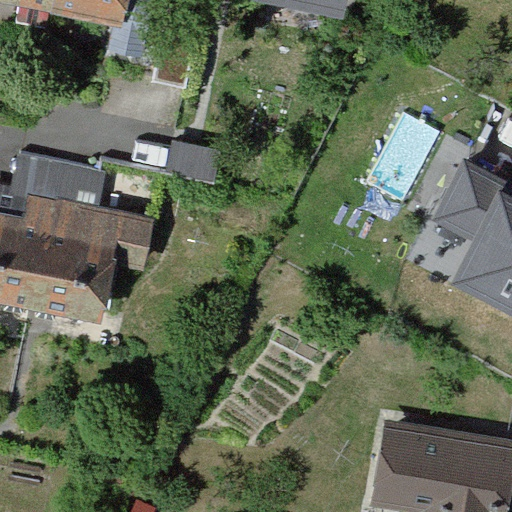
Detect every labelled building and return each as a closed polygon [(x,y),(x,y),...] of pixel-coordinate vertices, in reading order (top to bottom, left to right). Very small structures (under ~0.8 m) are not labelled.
[(0,0),(128,27),(133,0),(0,0)] [(263,0),(351,19),(354,0),(263,0)] [(511,259),(511,174),(426,158),(406,260),(508,280),(511,259)] [(27,220),(0,214),(0,303),(108,324),(120,267),(148,273),(160,221),(104,210),(33,195),(27,220)] [(511,511),(511,443),(393,424),(380,511),(387,511),(511,511)]
